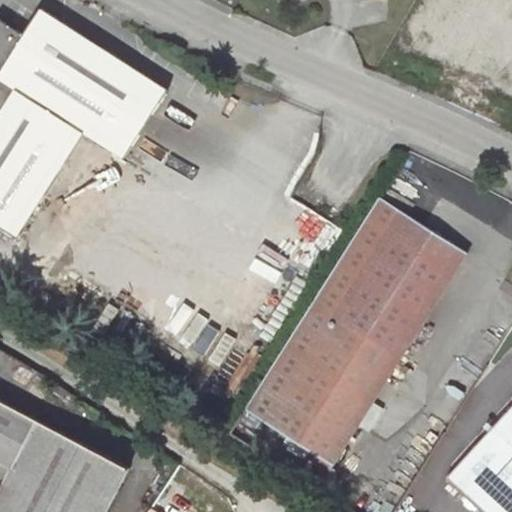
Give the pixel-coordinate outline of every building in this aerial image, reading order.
[(0,18),(0,108),(3,110),(0,115),(0,225),(17,237),(85,131),(91,135),(101,141),(125,157),(169,89),(41,8),(25,34),(0,18)] [(97,146),(101,141),(91,135),(88,140),(97,146)] [(468,252),(381,197),(246,408),(334,463),(468,252)] [(0,511),(106,511),(130,468),(0,399),(0,511)] [(482,511),(511,511),(511,406),(446,479),(482,511)]
